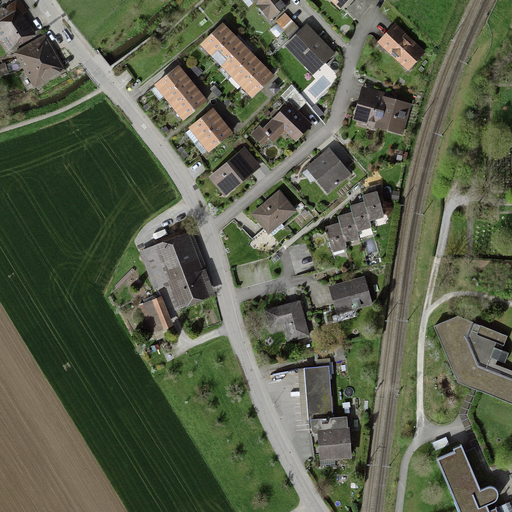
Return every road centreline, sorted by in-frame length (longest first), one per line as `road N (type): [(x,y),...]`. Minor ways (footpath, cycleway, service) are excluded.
road 1 (residential): [(312,511),(258,402),(206,235)]
road 2 (residential): [(206,235),(333,123),(376,4)]
road 3 (residential): [(206,235),(183,180),(45,0)]
